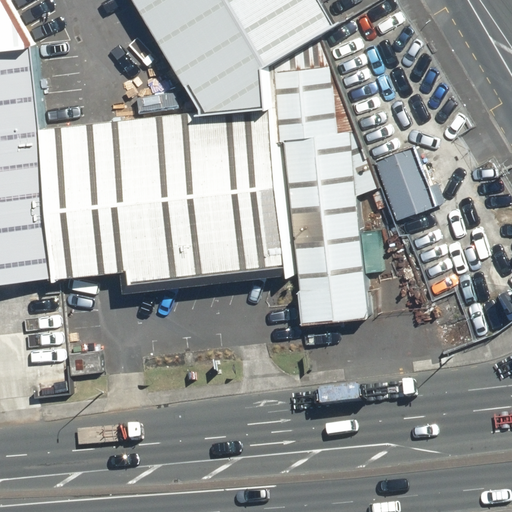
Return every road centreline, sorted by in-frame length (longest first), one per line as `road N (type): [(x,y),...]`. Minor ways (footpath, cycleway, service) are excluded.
road 1 (primary): [(0,457),(474,407)]
road 2 (primary): [(511,480),(178,511)]
